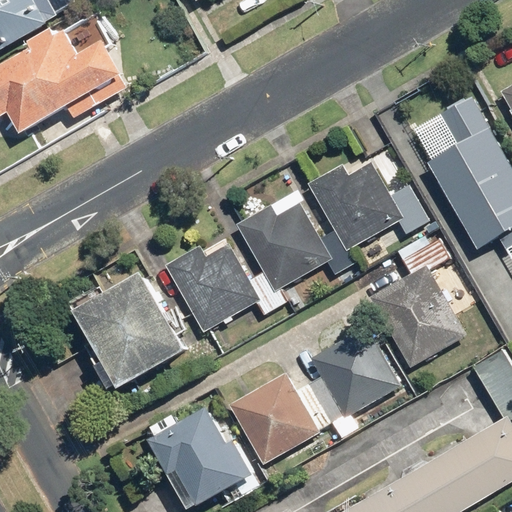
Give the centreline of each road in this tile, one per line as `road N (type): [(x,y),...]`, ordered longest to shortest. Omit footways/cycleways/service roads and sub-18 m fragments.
road 1 (residential): [(436,0),(0,249)]
road 2 (unclassified): [(0,380),(78,511)]
